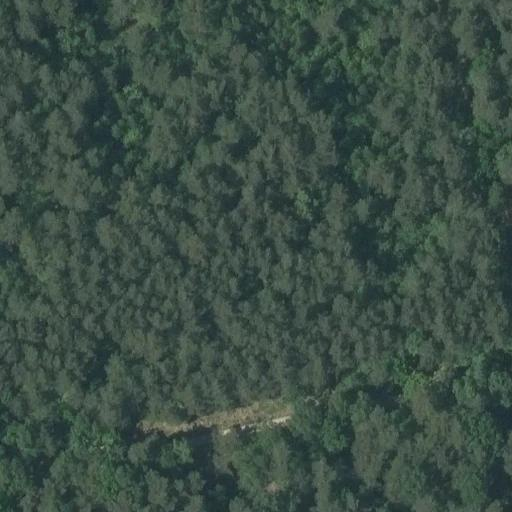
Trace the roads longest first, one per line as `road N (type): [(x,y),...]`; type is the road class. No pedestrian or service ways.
road 1 (track): [(0,484),(511,377)]
road 2 (track): [(511,260),(431,0)]
